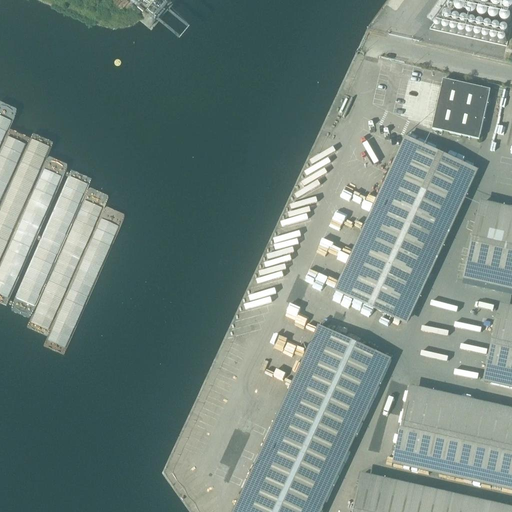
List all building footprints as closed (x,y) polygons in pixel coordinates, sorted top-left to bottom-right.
[(388,76),(410,81),(403,115),(417,118),(417,117),(434,122),(432,130),(479,141),(490,91),(443,80),(441,88),(424,85),(427,72),(410,68),(379,62),(374,86),(386,88),(388,76)] [(335,293),(349,299),(407,326),(478,171),(406,138),(335,293)] [(511,209),(481,202),(477,219),(463,280),(511,291),(511,209)] [(511,307),(500,305),(483,383),(511,389),(511,307)] [(233,511),(321,511),(391,360),(319,327),(233,511)] [(511,410),(410,387),(406,403),(406,404),(393,465),(511,491),(511,410)] [(511,511),(511,508),(362,475),(353,511),(511,511)]
